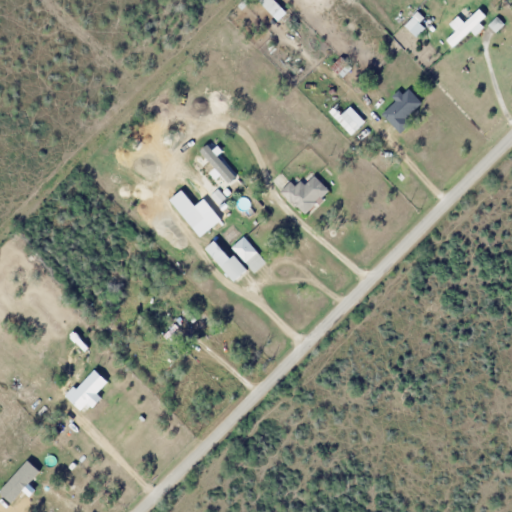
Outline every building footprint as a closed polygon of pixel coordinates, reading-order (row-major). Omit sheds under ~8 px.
[(258,0),(282,0),(293,11),(288,17),(285,14),(278,20),(258,0)] [(478,9),(483,16),(476,22),(482,29),(475,36),(470,31),(453,47),(445,39),(455,30),(449,23),(457,15),(463,22),(478,9)] [(403,24),(416,11),(423,18),(419,22),(423,27),(415,35),(403,24)] [(489,25),(496,18),(503,25),(496,32),(489,25)] [(329,68),(340,57),(351,68),(340,78),(329,68)] [(382,113),(408,91),(418,102),(399,119),(406,126),(399,132),(382,113)] [(350,135),(359,127),(339,105),(330,113),(350,135)] [(313,177),(327,190),(304,215),(280,191),(289,181),(295,187),(300,181),(305,186),(313,177)] [(196,232),(217,215),(204,200),(183,217),(196,232)] [(232,246),(244,236),(265,263),(253,273),(232,246)] [(206,249),(214,242),(228,258),(234,255),(247,270),(235,281),(206,249)] [(68,398),(95,370),(110,385),(83,412),(68,398)]
